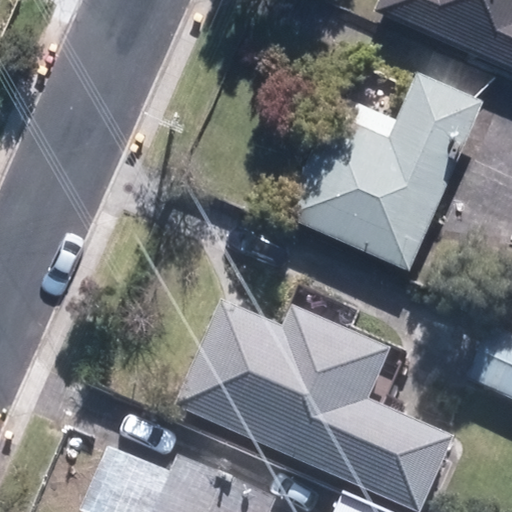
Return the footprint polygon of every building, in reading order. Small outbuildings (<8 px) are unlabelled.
[(511,0),(386,0),(511,56),(511,0)] [(499,87),(430,57),(401,123),(339,96),(292,202),(422,260),(499,87)] [(382,397),(404,345),(300,302),(292,321),(234,297),(189,404),(439,509),(470,434),(382,397)] [(511,326),(497,321),(476,376),(511,389),(511,326)] [(281,511),(289,497),(195,454),(167,511),(281,511)] [(399,511),(351,490),(341,511),(399,511)]
